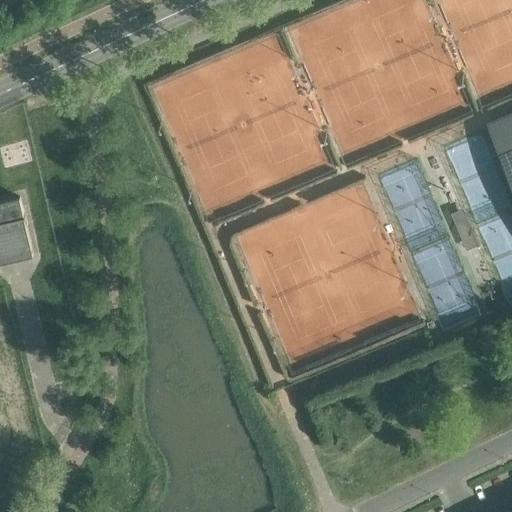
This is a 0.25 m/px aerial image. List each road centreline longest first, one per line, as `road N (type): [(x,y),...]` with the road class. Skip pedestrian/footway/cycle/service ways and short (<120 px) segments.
road 1 (secondary): [(205,0),(0,94)]
road 2 (residential): [(369,511),(511,446)]
